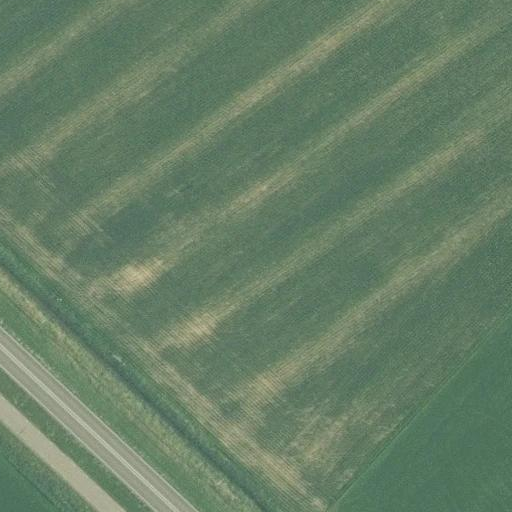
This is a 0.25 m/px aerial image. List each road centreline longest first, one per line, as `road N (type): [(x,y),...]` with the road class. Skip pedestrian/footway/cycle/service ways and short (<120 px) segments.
road 1 (trunk): [(185,511),(0,340)]
road 2 (unclassified): [(116,511),(0,405)]
